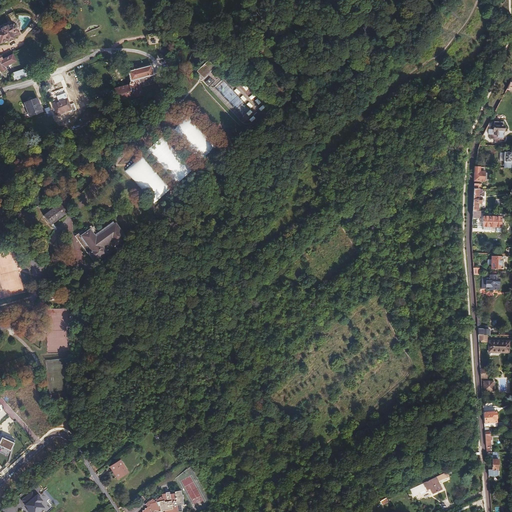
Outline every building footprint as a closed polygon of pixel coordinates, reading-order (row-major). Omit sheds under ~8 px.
[(17,32),(15,29),(15,26),(14,26),(13,26),(17,24),(13,13),(6,16),(10,25),(9,28),(8,28),(7,27),(1,30),(2,31),(0,32),(0,43),(4,42),(5,43),(13,39),(12,38),(18,35),(16,32),(17,32)] [(294,24),(312,37),(318,29),(300,15),(294,24)] [(316,39),(334,47),(338,38),(320,30),(316,39)] [(147,46),(161,44),(159,35),(146,37),(147,46)] [(0,69),(2,73),(6,71),(4,68),(16,62),(12,56),(2,61),(0,56),(0,69)] [(209,60),(197,71),(204,78),(216,67),(209,60)] [(114,88),(115,91),(116,94),(118,98),(119,101),(142,95),(139,87),(155,82),(151,66),(135,70),(134,66),(127,68),(131,81),(129,84),(114,88)] [(12,74),(14,81),(32,75),(29,67),(12,74)] [(222,76),(209,86),(242,119),(253,109),(222,76)] [(157,81),(159,88),(166,86),(164,79),(157,81)] [(97,100),(115,91),(114,88),(114,87),(95,96),(97,100)] [(116,94),(115,91),(97,100),(98,102),(116,94)] [(118,98),(116,94),(98,102),(100,106),(118,98)] [(37,97),(22,103),(28,118),(43,112),(37,97)] [(52,103),(55,115),(71,111),(72,112),(75,111),(73,104),(69,105),(67,98),(52,103)] [(184,118),(172,129),(201,160),(212,149),(184,118)] [(503,125),(494,125),(493,130),(490,130),(490,138),(495,139),(494,142),(499,142),(499,139),(503,139),(503,131),(504,131),(504,126),(503,125)] [(146,150),(176,184),(190,172),(160,138),(146,150)] [(511,152),(504,152),(503,168),(511,168),(511,164),(511,155),(511,152)] [(141,158),(126,171),(154,203),(169,191),(141,158)] [(483,167),(475,166),(474,170),(474,178),(478,179),(484,180),(484,170),(483,170),(483,167)] [(479,197),(479,188),(473,188),(472,210),(479,211),(479,209),(478,209),(478,202),(481,202),(481,197),(479,197)] [(43,216),(50,225),(67,213),(60,204),(43,216)] [(480,218),(480,211),(479,211),(472,210),(472,223),(477,223),(478,218),(480,218)] [(482,229),(489,229),(489,227),(500,227),(501,218),(496,217),(496,216),(490,215),(489,217),(483,217),(482,229)] [(89,253),(94,260),(106,252),(105,251),(115,244),(112,239),(113,238),(107,230),(96,238),(90,230),(82,236),(92,251),(89,253)] [(491,260),(491,265),(491,269),(503,269),(503,257),(491,257),(491,260)] [(497,279),(497,275),(490,275),(489,277),(487,277),(487,278),(481,278),(481,287),(486,287),(486,289),(490,289),(490,291),(492,291),(492,289),(496,289),(497,284),(498,284),(498,279),(497,279)] [(488,352),(508,353),(509,342),(489,341),(488,352)] [(487,391),(493,391),(493,381),(485,381),(485,384),(484,384),(484,387),(487,387),(487,391)] [(496,412),(484,413),(485,427),(497,427),(496,412)] [(5,444),(10,439),(2,430),(0,432),(0,451),(0,452),(7,446),(5,444)] [(488,469),(488,476),(497,476),(497,475),(498,475),(498,472),(497,471),(498,453),(492,452),(492,470),(488,469)] [(116,477),(126,470),(120,461),(109,467),(116,477)] [(478,474),(477,467),(471,472),(471,471),(466,474),(468,478),(473,475),(478,474)] [(128,473),(126,470),(116,477),(117,480),(128,473)] [(435,478),(424,483),(427,490),(430,489),(433,494),(441,490),(435,478)] [(177,511),(181,511),(182,511),(181,504),(183,504),(180,491),(161,494),(162,500),(149,504),(149,506),(142,511),(155,511),(164,511),(177,511)] [(26,508),(29,511),(34,511),(40,507),(35,501),(34,501),(27,493),(20,499),(23,502),(28,506),(26,508)]
